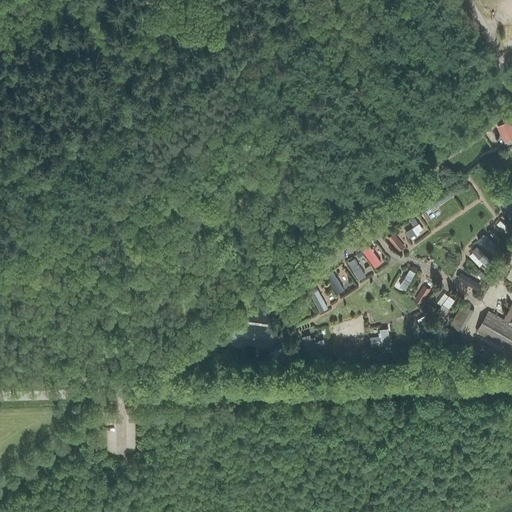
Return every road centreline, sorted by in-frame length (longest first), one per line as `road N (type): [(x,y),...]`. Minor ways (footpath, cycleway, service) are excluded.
road 1 (unclassified): [(428,385),(0,397)]
road 2 (track): [(96,395),(97,411),(0,479)]
